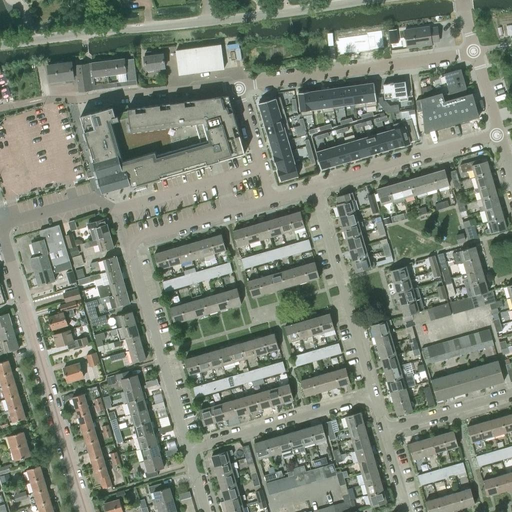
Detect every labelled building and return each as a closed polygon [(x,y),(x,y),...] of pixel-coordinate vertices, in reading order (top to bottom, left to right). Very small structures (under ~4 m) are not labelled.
[(431,43),(439,41),(437,28),(430,29),(429,27),(405,31),(407,48),(432,44),(431,43)] [(334,42),(331,42),(333,52),(336,52),(337,56),(356,53),(356,55),(366,53),(366,52),(379,50),(378,43),(381,43),(379,34),(376,35),(375,31),(333,37),(334,42)] [(224,69),(221,45),(176,51),(179,75),(224,69)] [(145,54),(145,57),(144,57),(146,71),(165,68),(163,54),(152,56),(152,53),(150,52),(146,53),(145,54)] [(125,59),(93,63),(76,65),(79,92),(96,90),(137,85),(133,59),(125,60),(125,59)] [(50,82),(66,80),(74,79),(72,62),(48,65),(50,82)] [(442,94),(422,100),(425,133),(475,118),(469,95),(467,95),(466,90),(467,89),(461,69),(444,74),(449,94),(442,96),(442,94)] [(399,99),(408,98),(405,82),(383,85),(385,100),(399,98),(399,99)] [(374,83),(364,84),(367,107),(377,106),(374,83)] [(364,84),(353,86),(355,104),(354,104),(355,109),(367,107),(364,84)] [(353,86),(342,87),(345,105),(354,104),(355,104),(353,86)] [(345,105),(342,87),(331,89),(334,109),(344,108),(344,105),(345,105)] [(430,87),(422,90),(424,98),(433,95),(430,87)] [(331,89),(321,90),(324,113),(334,112),(334,109),(331,89)] [(321,90),(310,92),(313,110),(322,108),(322,113),(324,113),(321,90)] [(313,110),(310,92),(310,91),(298,93),(301,116),(313,115),(312,110),(313,110)] [(243,146),(228,96),(214,98),(211,102),(195,104),(194,101),(128,110),(127,107),(115,111),(114,107),(91,114),(81,117),(94,162),(93,162),(102,193),(137,183),(137,185),(245,154),(243,146)] [(258,103),(262,115),(279,110),(283,109),(280,97),(258,103)] [(80,112),(92,109),(91,102),(79,104),(80,112)] [(279,110),(262,115),(265,126),(282,121),(282,119),(279,110)] [(268,136),(285,131),(289,129),(286,118),(282,119),(282,121),(265,126),(268,136)] [(399,146),(399,147),(410,144),(410,142),(417,140),(411,119),(393,125),(394,129),(399,146)] [(394,129),(386,132),(391,149),(399,146),(394,129)] [(271,146),(288,141),(285,131),(268,136),(271,146)] [(391,149),(386,132),(376,135),(381,152),(391,149)] [(371,155),(381,152),(376,135),(366,137),(371,155)] [(356,140),(361,157),(371,155),(366,137),(356,140)] [(352,160),(361,157),(356,140),(347,143),(352,160)] [(291,150),(288,141),(271,146),(273,155),(273,156),(273,157),(291,152),(291,150)] [(347,143),(337,146),(342,163),(352,160),(347,143)] [(327,149),(332,166),(342,163),(337,146),(327,149)] [(321,169),(332,166),(327,149),(316,152),(321,169)] [(288,166),(295,164),(297,163),(293,150),(291,150),(291,152),(273,157),(277,169),(288,166)] [(475,178),(490,174),(487,162),(481,163),(480,160),(460,165),(462,173),(473,170),(475,178)] [(298,176),(295,164),(288,166),(277,169),(280,181),(298,176)] [(433,174),(437,189),(449,185),(444,170),(433,174)] [(453,185),(459,183),(456,171),(450,173),(453,185)] [(437,189),(433,174),(422,177),(426,192),(437,189)] [(479,189),(494,185),(490,174),(475,178),(479,189)] [(426,192),(422,177),(410,180),(415,195),(426,192)] [(415,195),(410,180),(399,183),(404,198),(415,195)] [(404,198),(399,183),(388,187),(393,202),(404,198)] [(494,185),(479,189),(475,190),(475,193),(478,194),(480,193),(482,200),(497,196),(494,185)] [(393,202),(388,187),(378,190),(382,205),(393,202)] [(340,217),(355,213),(351,202),(356,200),(353,193),(338,198),(339,203),(336,204),(337,208),(340,217)] [(371,208),(377,206),(374,195),(367,197),(371,208)] [(485,212),(496,208),(500,207),(497,196),(482,200),(484,208),(480,209),(481,213),(485,212)] [(418,206),(412,208),(415,217),(416,217),(416,216),(420,215),(418,209),(418,206)] [(418,209),(420,215),(427,213),(426,207),(418,209)] [(488,223),(503,218),(500,207),(496,208),(485,212),(488,223)] [(289,215),(293,231),(305,227),(300,212),(289,215)] [(343,228),(358,224),(355,213),(340,217),(343,228)] [(278,219),(282,234),(293,231),(289,215),(278,219)] [(488,223),(490,229),(486,231),(487,234),(506,229),(503,218),(488,223)] [(266,222),(271,237),(282,234),(278,219),(266,222)] [(97,239),(110,236),(107,224),(106,224),(105,220),(104,220),(88,224),(93,240),(97,239)] [(74,221),(67,222),(68,231),(75,230),(74,221)] [(465,229),(471,228),(469,221),(463,223),(465,229)] [(255,225),(260,240),(271,237),(266,222),(255,225)] [(377,230),(384,228),(382,222),(375,224),(377,230)] [(363,223),(358,224),(343,228),(346,240),(361,235),(359,229),(364,228),(363,223)] [(50,265),(69,260),(59,225),(39,231),(42,240),(32,243),(36,257),(31,258),(35,272),(51,267),(50,265)] [(244,229),(249,244),(260,240),(255,225),(244,229)] [(384,228),(377,230),(379,236),(385,234),(384,228)] [(249,244),(244,229),(233,232),(237,247),(249,244)] [(70,248),(76,246),(74,240),(72,234),(66,236),(70,248)] [(210,238),(214,254),(226,250),(221,235),(210,238)] [(349,250),(364,246),(361,235),(346,240),(349,250)] [(463,235),(462,235),(456,237),(458,243),(465,241),(463,235)] [(110,236),(97,239),(99,244),(101,252),(114,248),(110,236)] [(199,242),(203,257),(214,254),(210,238),(199,242)] [(93,240),(85,243),(86,248),(99,244),(97,239),(93,240)] [(308,240),(297,243),(298,248),(310,245),(308,240)] [(188,245),(192,260),(203,257),(199,242),(188,245)] [(286,247),(287,252),(298,248),(297,243),(286,247)] [(384,252),(390,250),(388,244),(382,246),(384,252)] [(177,248),(181,264),(192,260),(188,245),(177,248)] [(298,248),(300,253),(311,250),(310,245),(298,248)] [(71,255),(79,253),(77,246),(69,248),(71,255)] [(352,261),(367,257),(364,246),(349,250),(352,261)] [(275,250),(276,255),(287,252),(286,247),(275,250)] [(165,251),(170,267),(181,264),(177,248),(165,251)] [(287,252),(289,257),(300,253),(298,248),(287,252)] [(464,264),(479,259),(476,248),(460,252),(464,264)] [(263,253),(265,258),(276,255),(275,250),(263,253)] [(170,267),(165,251),(154,255),(159,270),(170,267)] [(276,255),(277,260),(289,257),(287,252),(276,255)] [(252,256),(254,261),(265,258),(263,253),(252,256)] [(445,261),(443,254),(437,256),(439,263),(441,270),(448,268),(446,261),(445,261)] [(265,258),(266,263),(277,260),(276,255),(265,258)] [(107,272),(120,268),(116,256),(103,260),(107,272)] [(241,260),(242,265),(254,261),(252,256),(241,260)] [(367,257),(352,261),(356,273),(374,267),(373,263),(369,264),(367,257)] [(433,273),(435,272),(439,271),(434,257),(428,258),(432,273),(433,273)] [(254,261),(255,266),(266,263),(265,258),(254,261)] [(467,275),(482,271),(479,259),(464,264),(467,275)] [(51,267),(35,272),(39,285),(55,281),(52,272),(71,266),(69,260),(50,265),(51,267)] [(254,261),(242,265),(244,270),(255,266),(254,261)] [(229,263),(218,266),(219,271),(231,268),(229,263)] [(304,266),(308,281),(319,278),(315,263),(304,266)] [(207,270),(208,275),(219,271),(218,266),(207,270)] [(292,269),(297,285),(308,281),(304,266),(292,269)] [(120,268),(107,272),(84,279),(79,280),(78,280),(79,284),(94,280),(96,288),(104,285),(123,280),(120,268)] [(219,271),(221,276),(232,273),(231,268),(219,271)] [(394,284),(410,279),(406,268),(391,272),(394,284)] [(281,273),(286,288),(297,285),(292,269),(281,273)] [(79,280),(84,279),(82,270),(76,272),(79,280)] [(196,273),(197,278),(208,275),(207,270),(196,273)] [(208,275),(210,280),(221,276),(219,271),(208,275)] [(464,280),(468,278),(470,286),(485,282),(482,271),(467,275),(463,276),(464,280)] [(185,276),(186,281),(197,278),(196,273),(185,276)] [(270,276),(275,291),(286,288),(281,273),(270,276)] [(197,278),(199,283),(210,280),(208,275),(197,278)] [(173,279),(175,284),(186,281),(185,276),(173,279)] [(259,279),(263,294),(275,291),(270,276),(259,279)] [(186,281),(187,286),(199,283),(197,278),(186,281)] [(162,283),(163,288),(175,284),(173,279),(162,283)] [(263,294),(259,279),(248,283),(252,298),(263,294)] [(398,295),(413,291),(410,279),(394,284),(398,295)] [(104,285),(107,297),(127,291),(123,280),(104,285)] [(175,284),(176,289),(187,286),(186,281),(175,284)] [(485,282),(470,286),(473,297),(476,296),(481,294),(486,293),(488,292),(485,282)] [(448,293),(454,291),(452,283),(446,285),(448,293)] [(176,289),(175,284),(163,288),(165,293),(176,289)] [(439,295),(445,293),(443,285),(437,287),(439,295)] [(225,293),(230,308),(241,304),(237,289),(225,293)] [(401,306),(421,300),(418,289),(413,291),(398,295),(401,306)] [(81,297),(79,290),(64,294),(66,302),(81,297)] [(133,294),(128,296),(127,291),(107,297),(101,299),(103,303),(111,301),(113,308),(130,303),(130,302),(135,300),(133,294)] [(214,296),(219,311),(230,308),(225,293),(214,296)] [(486,293),(481,294),(484,306),(489,304),(489,305),(496,303),(494,297),(487,299),(486,293)] [(484,306),(481,294),(476,296),(479,307),(484,306)] [(203,299),(208,314),(219,311),(214,296),(203,299)] [(476,296),(473,297),(470,298),(474,309),(479,307),(476,296)] [(474,309),(470,298),(465,299),(469,311),(474,309)] [(192,302),(197,317),(208,314),(203,299),(192,302)] [(469,311),(465,299),(460,301),(463,312),(469,311)] [(90,302),(86,304),(89,315),(96,313),(95,307),(99,305),(97,300),(90,302)] [(419,313),(422,312),(425,311),(421,300),(401,306),(404,317),(411,315),(416,314),(419,313)] [(72,308),(77,307),(75,301),(60,306),(61,311),(57,312),(58,314),(48,317),(52,330),(68,325),(66,317),(74,314),(72,308)] [(463,312),(460,301),(455,302),(458,314),(463,312)] [(181,306),(186,321),(197,317),(192,302),(181,306)] [(442,306),(445,317),(452,316),(449,304),(442,306)] [(186,321),(181,306),(170,309),(174,324),(186,321)] [(445,317),(442,306),(437,307),(441,319),(445,317)] [(441,319),(437,307),(432,309),(435,320),(441,319)] [(427,311),(430,322),(435,320),(432,309),(427,311)] [(119,329),(136,324),(136,323),(141,321),(139,315),(134,317),(132,311),(115,316),(119,328),(119,329)] [(425,311),(422,312),(425,323),(430,322),(427,311),(425,311)] [(416,314),(420,325),(425,323),(422,312),(419,313),(416,314)] [(0,330),(13,326),(9,313),(0,315),(0,330)] [(318,318),(323,333),(334,329),(330,314),(318,318)] [(420,325),(416,314),(411,315),(413,320),(415,326),(420,325)] [(107,322),(105,315),(98,318),(90,320),(92,327),(107,322)] [(88,325),(86,318),(79,320),(81,327),(88,325)] [(307,321),(312,336),(323,333),(318,318),(307,321)] [(494,328),(501,326),(499,319),(492,321),(494,328)] [(406,329),(412,327),(415,326),(413,320),(404,322),(406,329)] [(296,324),(300,339),(312,336),(307,321),(296,324)] [(390,334),(388,326),(391,325),(390,321),(372,326),(375,338),(390,334)] [(116,329),(118,334),(120,341),(121,340),(126,339),(139,335),(136,324),(119,329),(119,328),(116,329)] [(300,339),(296,324),(285,328),(289,343),(300,339)] [(0,338),(1,342),(16,338),(13,326),(0,330),(0,338)] [(483,331),(487,343),(492,342),(488,329),(483,331)] [(71,330),(54,335),(58,347),(70,343),(72,349),(89,344),(87,337),(74,341),(71,330)] [(487,343),(483,331),(478,332),(482,345),(484,344),(487,343)] [(482,345),(478,332),(472,334),(476,346),(477,346),(481,345),(482,345)] [(96,341),(105,339),(104,333),(95,335),(96,341)] [(378,349),(393,345),(390,334),(375,338),(378,349)] [(471,348),(476,346),(472,334),(467,336),(471,348)] [(129,351),(143,347),(139,335),(126,339),(129,351)] [(263,338),(267,353),(279,350),(274,335),(263,338)] [(471,348),(467,336),(462,337),(466,349),(470,348),(471,348)] [(466,349),(462,337),(457,339),(461,351),(462,350),(466,349)] [(16,338),(1,342),(5,353),(19,349),(16,338)] [(252,341),(256,356),(267,353),(263,338),(252,341)] [(452,340),(456,352),(461,351),(457,339),(452,340)] [(456,352),(452,340),(447,341),(450,354),(455,352),(456,352)] [(241,344),(245,359),(256,356),(252,341),(241,344)] [(445,355),(447,354),(450,354),(447,341),(441,343),(445,355)] [(501,350),(507,348),(505,342),(499,343),(501,350)] [(115,347),(114,343),(98,347),(99,352),(115,348),(115,347)] [(445,355),(441,343),(436,345),(440,357),(445,355)] [(238,361),(245,359),(241,344),(229,347),(234,363),(234,365),(239,364),(238,361)] [(327,347),(329,352),(340,349),(339,344),(327,347)] [(381,360),(396,356),(393,345),(378,349),(381,360)] [(440,357),(436,345),(431,346),(435,358),(440,357)] [(426,348),(430,359),(432,359),(435,358),(431,346),(426,348)] [(146,359),(143,347),(129,351),(133,363),(146,359)] [(218,351),(223,366),(234,363),(229,347),(218,351)] [(316,351),(317,356),(329,352),(327,347),(316,351)] [(425,361),(430,359),(426,348),(421,349),(425,361)] [(329,352),(330,357),(342,354),(340,349),(329,352)] [(207,354),(212,369),(223,366),(218,351),(207,354)] [(305,354),(306,359),(317,356),(316,351),(305,354)] [(100,363),(96,352),(86,355),(89,366),(100,363)] [(317,356),(319,361),(330,357),(329,352),(317,356)] [(196,357),(200,372),(212,369),(207,354),(196,357)] [(294,357),(295,362),(306,359),(305,354),(294,357)] [(306,359),(308,364),(319,361),(317,356),(306,359)] [(385,372),(399,367),(396,356),(381,360),(385,372)] [(200,372),(196,357),(185,360),(189,375),(200,372)] [(306,359),(295,362),(296,367),(297,367),(308,364),(306,359)] [(0,375),(12,372),(8,360),(0,362),(0,375)] [(498,361),(430,380),(433,389),(436,400),(503,380),(500,369),(498,361)] [(282,362),(271,366),(273,371),(284,367),(282,362)] [(68,382),(83,377),(79,364),(64,368),(68,382)] [(260,369),(261,374),(273,371),(271,366),(260,369)] [(388,383),(407,377),(404,366),(399,367),(385,372),(388,383)] [(273,371),(274,376),(285,372),(284,367),(273,371)] [(249,372),(250,377),(261,374),(260,369),(249,372)] [(334,372),(339,387),(350,384),(346,369),(334,372)] [(124,392),(140,387),(137,375),(130,377),(128,371),(116,374),(118,380),(121,379),(124,392)] [(261,374),(263,379),(274,376),(273,371),(261,374)] [(12,372),(0,375),(0,380),(2,388),(15,384),(12,372)] [(238,375),(239,380),(250,377),(249,372),(238,375)] [(323,375),(328,390),(339,387),(334,372),(323,375)] [(250,377),(252,382),(263,379),(261,374),(250,377)] [(226,379),(228,384),(239,380),(238,375),(226,379)] [(312,379),(317,394),(328,390),(323,375),(312,379)] [(116,382),(114,376),(106,378),(108,385),(116,382)] [(239,380),(241,385),(252,382),(250,377),(239,380)] [(410,388),(407,377),(388,383),(391,394),(406,390),(410,388)] [(145,383),(146,385),(147,388),(159,385),(157,379),(145,383)] [(215,382),(217,387),(228,384),(226,379),(215,382)] [(317,394),(312,379),(301,382),(305,397),(317,394)] [(228,384),(229,389),(241,385),(239,380),(228,384)] [(204,385),(206,390),(217,387),(215,382),(204,385)] [(15,384),(2,388),(6,399),(19,395),(15,384)] [(217,387),(218,392),(229,389),(228,384),(217,387)] [(193,388),(194,393),(206,390),(204,385),(193,388)] [(278,388),(282,403),(293,400),(289,385),(278,388)] [(89,389),(92,398),(100,396),(97,386),(89,389)] [(128,403),(144,399),(144,398),(140,387),(124,392),(128,403)] [(206,390),(207,395),(218,392),(217,387),(206,390)] [(266,392),(271,407),(282,403),(278,388),(266,392)] [(206,390),(194,393),(196,399),(207,395),(206,390)] [(406,390),(391,394),(394,405),(409,401),(406,390)] [(255,395),(260,410),(271,407),(266,392),(255,395)] [(76,411),(88,408),(84,394),(72,397),(76,411)] [(431,394),(425,396),(429,407),(434,405),(431,394)] [(19,395),(6,399),(9,411),(22,407),(19,395)] [(244,398),(248,413),(260,410),(255,395),(244,398)] [(95,405),(102,403),(100,397),(93,399),(95,405)] [(233,401),(237,416),(248,413),(244,398),(233,401)] [(131,415),(144,411),(147,410),(144,399),(128,403),(131,415)] [(222,404),(226,420),(237,416),(233,401),(222,404)] [(409,401),(394,405),(397,416),(412,412),(409,401)] [(211,408),(215,423),(226,420),(222,404),(211,408)] [(22,407),(9,411),(13,423),(26,419),(22,407)] [(81,425),(92,421),(88,408),(76,411),(81,425)] [(215,423),(211,408),(199,411),(204,426),(215,423)] [(134,426),(144,423),(150,422),(147,410),(144,411),(131,415),(134,426)] [(349,430),(364,425),(360,413),(345,418),(349,430)] [(501,418),(505,433),(511,431),(511,415),(501,418)] [(490,422),(494,436),(505,433),(501,418),(490,422)] [(92,421),(81,425),(85,438),(96,435),(92,421)] [(138,438),(144,436),(154,433),(150,422),(144,423),(134,426),(138,438)] [(328,436),(335,434),(331,422),(325,424),(328,436)] [(479,425),(483,440),(494,436),(490,422),(479,425)] [(310,428),(315,443),(326,440),(322,425),(310,428)] [(364,425),(349,430),(352,441),(367,437),(364,425)] [(483,440),(479,425),(467,428),(472,443),(483,440)] [(315,443),(310,428),(299,431),(304,446),(315,443)] [(293,450),(299,448),(301,452),(305,451),(304,446),(299,431),(288,435),(293,450)] [(12,448),(27,444),(23,432),(8,436),(12,448)] [(442,435),(446,450),(458,447),(453,432),(442,435)] [(141,449),(144,449),(157,445),(154,433),(144,436),(138,438),(141,449)] [(89,452),(100,448),(96,435),(85,438),(89,452)] [(294,454),(293,450),(288,435),(277,438),(282,453),(283,458),(294,454)] [(431,439),(435,454),(446,450),(442,435),(431,439)] [(355,452),(370,447),(367,437),(352,441),(355,452)] [(266,441),(270,456),(282,453),(277,438),(266,441)] [(420,442),(424,457),(435,454),(431,439),(420,442)] [(270,456),(266,441),(254,445),(258,460),(270,456)] [(424,457),(420,442),(409,445),(413,460),(424,457)] [(27,444),(12,448),(15,461),(31,456),(27,444)] [(144,449),(141,449),(144,461),(160,456),(157,445),(144,449)] [(245,459),(252,458),(248,446),(242,447),(245,459)] [(359,463),(374,458),(370,447),(355,452),(359,463)] [(100,448),(89,452),(93,465),(104,462),(100,448)] [(498,451),(500,456),(511,453),(509,448),(498,451)] [(178,454),(176,449),(165,452),(166,458),(178,454)] [(230,451),(226,452),(212,456),(215,468),(230,464),(227,456),(232,455),(230,451)] [(487,454),(489,459),(500,456),(498,451),(487,454)] [(500,456),(501,461),(511,457),(511,456),(511,453),(500,456)] [(476,457),(477,462),(489,459),(487,454),(476,457)] [(158,476),(156,470),(164,467),(160,456),(144,461),(148,472),(145,473),(146,479),(158,476)] [(489,459),(490,464),(501,461),(500,456),(489,459)] [(362,474),(377,469),(374,458),(359,463),(362,474)] [(489,459),(477,462),(479,467),(490,464),(489,459)] [(104,462),(93,465),(97,479),(100,478),(103,488),(111,486),(104,462)] [(462,463),(451,467),(453,472),(464,468),(462,463)] [(218,480),(236,474),(235,469),(231,470),(230,464),(215,468),(218,480)] [(329,465),(332,477),(337,476),(336,474),(333,464),(329,465)] [(332,477),(329,465),(324,467),(327,478),(332,477)] [(30,481),(44,478),(40,466),(27,470),(30,481)] [(306,472),(304,466),(298,467),(300,474),(303,473),(306,472)] [(318,468),(321,480),(327,478),(324,467),(318,468)] [(440,470),(441,475),(453,472),(451,467),(440,470)] [(321,480),(318,468),(313,470),(316,482),(321,480)] [(453,472),(454,477),(465,473),(464,468),(453,472)] [(365,485),(380,481),(377,469),(362,474),(365,485)] [(316,482),(313,470),(308,471),(311,483),(316,482)] [(429,473),(430,478),(441,475),(440,470),(429,473)] [(303,473),(306,485),(311,483),(308,471),(306,472),(303,473)] [(441,475),(443,480),(454,477),(453,472),(441,475)] [(252,482),(258,480),(256,473),(250,475),(252,482)] [(306,485),(303,473),(300,474),(297,474),(301,486),(306,485)] [(418,476),(419,481),(430,478),(429,473),(418,476)] [(8,474),(0,476),(0,479),(1,482),(10,480),(8,474)] [(222,491),(236,486),(234,478),(237,477),(236,474),(218,480),(222,491)] [(297,474),(294,475),(292,476),(295,488),(301,486),(297,474)] [(430,478),(432,483),(443,480),(441,475),(430,478)] [(494,478),(499,493),(510,490),(505,475),(494,478)] [(287,477),(291,489),(295,488),(292,476),(287,477)] [(291,489),(287,477),(282,479),(286,491),(291,489)] [(44,478),(30,481),(34,493),(47,489),(44,478)] [(432,483),(430,478),(419,481),(421,486),(432,483)] [(499,493),(494,478),(483,482),(487,497),(499,493)] [(277,480),(281,492),(286,491),(282,479),(277,480)] [(272,482),(275,494),(281,492),(277,480),(272,482)] [(368,496),(383,491),(380,481),(365,485),(368,496)] [(275,494),(272,482),(266,484),(269,495),(275,494)] [(173,500),(169,488),(162,490),(161,484),(149,488),(154,505),(157,504),(173,500)] [(225,502),(239,498),(236,486),(222,491),(225,502)] [(47,489),(34,493),(37,505),(51,501),(47,489)] [(459,493),(463,508),(475,504),(470,489),(459,493)] [(383,491),(368,496),(372,507),(387,502),(383,491)] [(126,497),(124,492),(115,494),(117,500),(119,499),(126,497)] [(189,492),(183,494),(177,495),(179,501),(190,498),(189,492)] [(448,496),(452,511),(463,508),(459,493),(448,496)] [(259,504),(265,502),(263,495),(257,497),(258,501),(259,504)] [(227,511),(232,511),(243,509),(242,506),(241,502),(246,501),(245,496),(239,498),(225,502),(227,511)] [(437,499),(440,511),(448,511),(452,511),(448,496),(437,499)] [(105,504),(103,505),(104,511),(107,510),(107,511),(123,511),(119,499),(117,500),(105,504)] [(440,511),(437,499),(426,502),(428,511),(440,511)] [(159,511),(175,511),(176,511),(173,500),(157,504),(159,511)] [(53,511),(51,501),(37,505),(39,511),(53,511)] [(344,503),(339,504),(341,511),(353,511),(352,507),(350,501),(344,503)]
